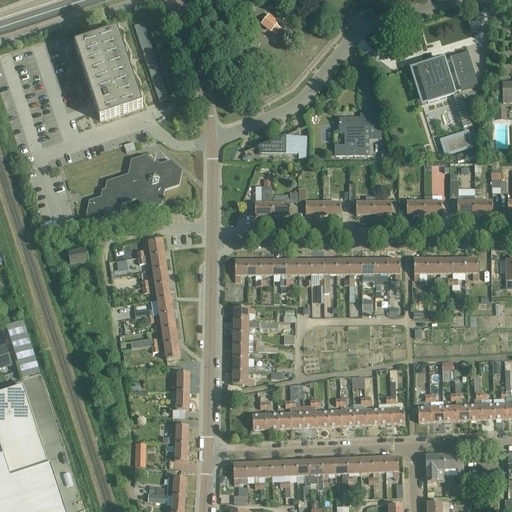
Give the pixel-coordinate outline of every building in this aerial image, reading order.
[(267,14),(259,23),(274,36),(282,28),(267,14)] [(144,24),(134,27),(159,103),(169,99),(144,24)] [(118,32),(75,47),(100,122),(143,108),(118,32)] [(443,60),(417,69),(428,104),(454,95),(445,65),(452,63),(459,86),(476,81),(468,53),(451,58),(451,60),(444,62),(443,60)] [(511,84),(503,84),(503,104),(511,103),(511,84)] [(462,94),(453,97),(464,130),(472,127),(462,94)] [(508,110),(494,110),(494,122),(509,121),(508,110)] [(375,131),(375,125),(375,115),(361,116),(361,120),(340,120),(340,123),(339,123),(339,125),(340,125),(341,134),(347,134),(347,141),(345,141),(345,147),(335,147),(335,157),(356,157),(356,151),(365,151),(364,131),(375,131)] [(474,149),(468,131),(439,141),(445,158),(474,149)] [(307,159),(307,148),(307,138),(299,138),(297,133),(259,148),(262,157),(286,158),(286,155),(299,155),(299,159),(307,159)] [(155,164),(154,164),(146,156),(131,161),(128,176),(136,201),(147,211),(162,206),(165,191),(179,187),(183,172),(171,162),(159,165),(155,164)] [(381,156),(382,164),(389,164),(389,156),(381,156)] [(511,173),(508,169),(503,174),(508,179),(511,174),(511,173)] [(492,175),(491,175),(491,181),(492,181),(492,195),(500,195),(500,183),(500,175),(492,175)] [(122,205),(136,201),(128,176),(107,183),(103,197),(89,202),(86,217),(97,227),(119,220),(122,205)] [(450,182),(449,182),(449,199),(458,199),(458,203),(457,203),(457,216),(475,215),(475,197),(463,197),(459,197),(459,182),(457,182),(451,182),(450,182)] [(323,199),(323,190),(323,187),(313,187),(313,199),(323,199)] [(256,205),(255,205),(255,217),(273,217),(273,205),(272,205),(272,189),(262,189),(262,205),(256,205)] [(366,203),(356,204),(356,216),(374,216),(374,189),(373,189),(373,199),(366,199),(366,203)] [(392,203),(382,204),(381,189),(374,189),(374,216),(392,216),(392,203)] [(341,204),(333,204),(333,199),(334,199),(334,190),(323,190),(323,199),(323,204),(323,217),(341,217),(341,204)] [(290,205),(273,205),(273,217),(291,217),(291,205),(298,205),(298,195),(290,195),(290,205)] [(493,203),(485,203),(485,197),(475,197),(475,215),(493,215),(493,203)] [(442,203),(432,203),(432,198),(424,198),(424,203),(424,216),(442,216),(442,203)] [(407,216),(424,216),(424,203),(407,203),(407,216)] [(306,217),(323,217),(323,204),(306,204),(306,217)] [(165,256),(163,241),(148,243),(151,258),(165,256)] [(88,262),(87,256),(86,250),(68,253),(70,265),(88,262)] [(167,271),(165,256),(151,258),(153,273),(167,271)] [(111,273),(127,271),(126,261),(110,263),(111,273)] [(362,284),(375,283),(375,261),(362,262),(362,276),(362,284)] [(381,276),(387,276),(387,261),(375,261),(375,283),(375,301),(383,301),(382,287),(381,287),(381,276)] [(401,282),(400,261),(387,261),(387,276),(395,276),(395,282),(401,282)] [(419,276),(427,276),(427,261),(414,261),(414,282),(419,282),(419,276)] [(427,276),(440,276),(440,261),(427,261),(427,276)] [(440,276),(452,276),(452,261),(440,261),(440,276)] [(452,276),(465,276),(465,261),(452,261),(452,276)] [(478,282),(478,271),(478,261),(465,261),(465,276),(473,276),(473,282),(478,282)] [(261,288),(261,282),(261,277),(261,262),(248,263),(248,278),(256,277),(256,288),(261,288)] [(261,277),(273,277),(273,262),(261,262),(261,277)] [(287,288),(287,282),(287,277),(286,262),(273,262),(273,277),(280,277),(280,288),(281,288),(281,295),(287,295),(287,288)] [(291,277),(299,277),(299,262),(286,262),(287,277),(291,277)] [(299,277),(311,277),(311,262),(299,262),(299,277)] [(311,277),(324,277),(324,262),(311,262),(311,277)] [(330,277),(337,277),(337,262),(324,262),(324,277),(324,282),(324,296),(331,296),(330,277)] [(337,277),(349,277),(349,262),(337,262),(337,277)] [(349,277),(362,276),(362,262),(349,262),(349,277)] [(240,278),(248,278),(248,263),(235,263),(235,284),(241,284),(240,278)] [(169,285),(167,271),(153,273),(155,288),(169,285)] [(157,302),(171,300),(169,285),(155,288),(157,302)] [(160,317),(174,315),(171,300),(157,302),(160,317)] [(362,301),(362,312),(372,312),(372,301),(362,301)] [(388,309),(388,318),(397,318),(397,309),(388,309)] [(255,315),(255,310),(234,310),(234,323),(249,323),(249,315),(255,315)] [(150,312),(135,314),(136,320),(147,319),(153,318),(153,317),(152,311),(150,312)] [(296,324),(296,318),(293,318),(294,312),(285,312),(285,318),(284,318),(284,324),(296,324)] [(176,330),(174,315),(160,317),(162,332),(176,330)] [(38,375),(24,321),(5,326),(20,380),(38,375)] [(278,323),(249,323),(234,323),(234,335),(248,335),(259,336),(259,330),(278,331),(278,323)] [(178,344),(176,330),(162,332),(163,341),(157,342),(157,341),(152,341),(152,340),(130,343),(132,351),(143,349),(144,349),(151,348),(158,347),(164,346),(178,344)] [(248,343),(248,335),(234,335),(233,348),(264,348),(264,344),(261,343),(248,343)] [(294,337),(284,337),(284,346),(294,346),(294,337)] [(180,359),(178,344),(164,346),(166,361),(180,359)] [(0,369),(12,366),(6,347),(0,348),(0,369)] [(264,349),(264,348),(233,348),(233,361),(248,361),(248,353),(258,354),(267,355),(267,349),(264,349)] [(248,369),(248,361),(233,361),(233,373),(248,373),(258,374),(258,369),(248,369)] [(503,362),(492,362),(492,374),(503,373),(503,362)] [(248,381),(248,373),(233,373),(233,386),(254,387),(254,381),(248,381)] [(190,375),(180,375),(177,375),(177,393),(190,394),(190,375)] [(481,402),(481,394),(480,379),(479,376),(470,376),(470,381),(474,381),(474,395),(476,395),(476,401),(474,401),(474,407),(469,408),(469,422),(482,422),(481,407),(481,402)] [(364,389),(364,378),(350,378),(351,389),(364,389)] [(469,408),(462,408),(462,402),(461,401),(460,381),(455,381),(455,384),(455,394),(455,395),(457,423),(469,422),(469,408)] [(301,400),(300,386),(297,386),(297,387),(289,388),(290,403),(290,409),(295,409),(295,403),(298,403),(298,400),(301,400)] [(4,457),(0,458),(0,511),(65,511),(51,466),(49,467),(23,387),(0,394),(0,445),(0,447),(4,457)] [(190,394),(177,393),(171,393),(171,401),(176,401),(176,412),(189,412),(190,394)] [(260,411),(265,411),(265,394),(254,394),(254,405),(260,404),(260,411)] [(444,424),(457,423),(455,395),(451,395),(451,402),(449,402),(450,408),(443,409),(444,424)] [(316,429),(316,414),(316,409),(315,401),(310,401),(311,407),(303,407),(303,415),(304,430),(316,429)] [(482,422),(494,421),(494,406),(481,407),(482,422)] [(494,421),(507,421),(506,406),(494,406),(494,421)] [(419,425),(432,424),(431,409),(418,410),(419,425)] [(432,424),(444,424),(443,409),(431,409),(432,424)] [(392,426),(405,425),(404,410),(391,411),(392,426)] [(379,426),(392,426),(391,411),(379,412),(379,426)] [(354,427),(367,427),(366,412),(354,413),(354,427)] [(367,427),(379,426),(379,412),(366,412),(367,427)] [(329,429),(342,428),(341,413),(328,414),(329,429)] [(354,427),(354,413),(341,413),(342,428),(354,427)] [(316,429),(329,429),(328,414),(316,414),(316,429)] [(291,415),(278,416),(279,431),(291,430),(291,415)] [(291,430),(304,430),(303,415),(291,415),(291,430)] [(253,432),(266,431),(265,416),(253,417),(253,432)] [(266,431),(279,431),(278,416),(265,416),(266,431)] [(189,428),(176,427),(172,427),(171,439),(164,439),(164,445),(170,445),(175,445),(175,446),(188,446),(189,428)] [(134,468),(145,468),(145,444),(135,444),(134,468)] [(187,464),(188,446),(175,446),(175,456),(170,456),(169,464),(187,464)] [(464,475),(464,472),(464,462),(458,462),(457,456),(444,457),(445,478),(457,477),(457,476),(464,475)] [(445,483),(445,478),(444,457),(426,457),(426,472),(427,472),(427,484),(445,483)] [(373,475),(386,474),(385,459),(373,460),(373,475)] [(394,474),(394,480),(399,480),(398,459),(385,459),(386,474),(394,474)] [(348,476),(361,475),(360,460),(347,461),(348,476)] [(361,475),(373,475),(373,460),(360,460),(361,475)] [(323,477),(335,476),(335,461),(322,462),(323,477)] [(349,505),(349,487),(348,480),(348,476),(347,461),(335,461),(335,476),(342,476),(343,491),(342,491),(342,505),(349,505)] [(311,502),(310,486),(310,477),(309,462),(297,463),(297,478),(305,478),(305,488),(304,488),(304,502),(311,502)] [(323,492),(323,490),(323,488),(323,481),(323,477),(322,462),(309,462),(310,477),(310,486),(318,486),(319,492),(323,492)] [(285,478),(297,478),(297,463),(284,464),(285,478)] [(265,479),(272,479),(271,464),(259,465),(259,480),(260,484),(260,491),(265,490),(265,479)] [(284,464),(271,464),(272,479),(285,478),(284,464)] [(247,486),(247,480),(246,465),(233,466),(234,487),(239,486),(247,486)] [(247,480),(259,480),(259,465),(246,465),(247,480)] [(187,480),(174,479),(168,479),(167,497),(185,499),(187,480)] [(167,498),(149,496),(149,503),(172,505),(171,511),(184,511),(185,499),(167,497),(167,498)] [(321,511),(322,510),(318,510),(318,503),(311,503),(312,511),(311,511),(321,511)] [(442,511),(442,504),(442,503),(427,504),(427,511),(442,511)]
